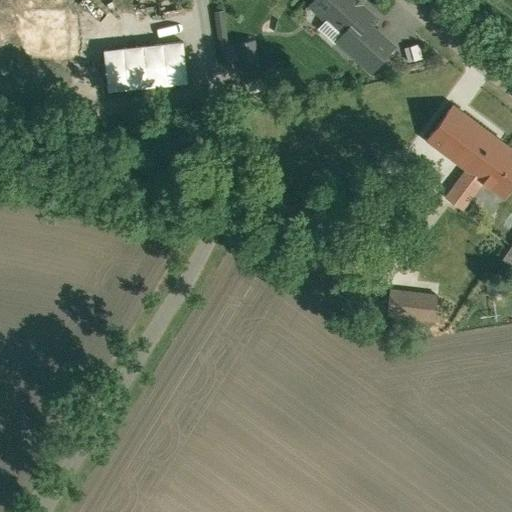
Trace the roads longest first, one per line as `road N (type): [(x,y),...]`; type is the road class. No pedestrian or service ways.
road 1 (unclassified): [(208,0),(239,156),(229,214),(38,511)]
road 2 (unknown): [(230,208),(471,247)]
